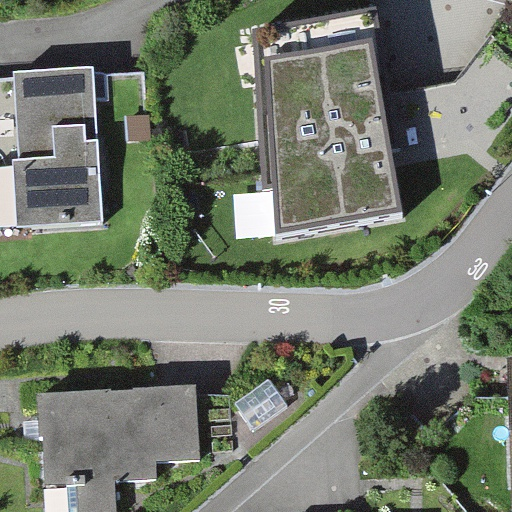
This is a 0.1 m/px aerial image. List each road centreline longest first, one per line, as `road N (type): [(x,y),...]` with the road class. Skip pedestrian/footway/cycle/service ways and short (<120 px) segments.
road 1 (residential): [(425,306),(352,325),(159,315),(0,332)]
road 2 (residential): [(425,306),(359,407),(232,511)]
road 3 (residential): [(511,213),(458,282),(425,306)]
